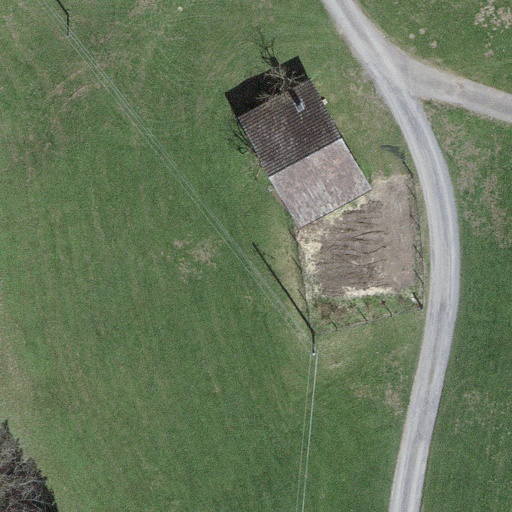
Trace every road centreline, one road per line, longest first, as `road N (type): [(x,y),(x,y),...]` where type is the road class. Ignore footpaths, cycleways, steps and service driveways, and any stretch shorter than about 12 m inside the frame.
road 1 (track): [(337,0),(420,138),(446,250),(444,317),(406,511)]
road 2 (track): [(381,66),(511,110)]
